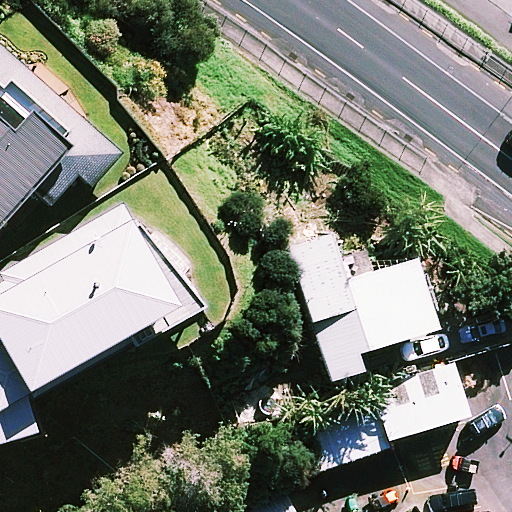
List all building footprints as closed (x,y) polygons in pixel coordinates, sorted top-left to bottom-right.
[(121,160),(0,51),(0,236),(35,198),(51,212),(78,182),(91,194),(121,160)] [(178,330),(204,316),(127,205),(0,276),(0,283),(4,290),(0,292),(0,454),(41,443),(43,443),(28,405),(174,322),(178,330)] [(436,338),(414,271),(382,282),(375,259),(339,271),(328,239),(286,253),(331,390),(362,380),(357,365),(436,338)] [(275,434),(292,485),(390,452),(388,447),(467,421),(450,370),(372,396),(374,402),(275,434)] [(292,511),(276,475),(204,506),(206,511),(292,511)]
